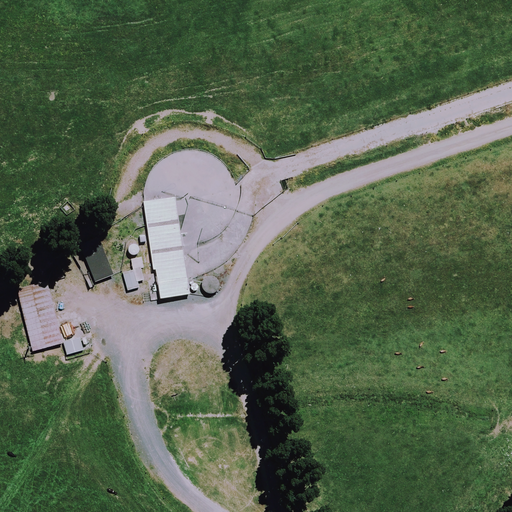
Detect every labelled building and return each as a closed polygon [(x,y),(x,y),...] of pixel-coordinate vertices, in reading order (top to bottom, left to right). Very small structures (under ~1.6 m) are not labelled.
[(511,96),(284,173),(290,190),(511,115),(511,96)] [(174,199),(143,204),(154,272),(159,302),(190,296),(174,199)] [(112,277),(97,240),(81,247),(96,283),(112,277)] [(132,273),(122,276),(127,294),(139,291),(137,283),(146,281),(141,259),(130,261),(132,273)] [(205,274),(204,275),(203,276),(201,278),(200,280),(199,282),(199,284),(199,286),(199,288),(200,290),(201,292),(202,294),(204,295),(206,297),(208,297),(210,298),(212,298),(214,298),(216,297),(218,296),(220,295),(221,293),(223,291),(223,289),(224,287),(224,285),(224,283),(223,280),(222,278),(221,277),(219,275),(217,274),(215,273),(213,273),(211,273),(208,273),(206,274),(205,274)] [(62,344),(47,284),(18,291),(32,352),(62,344)] [(89,351),(86,338),(63,344),(67,357),(89,351)]
